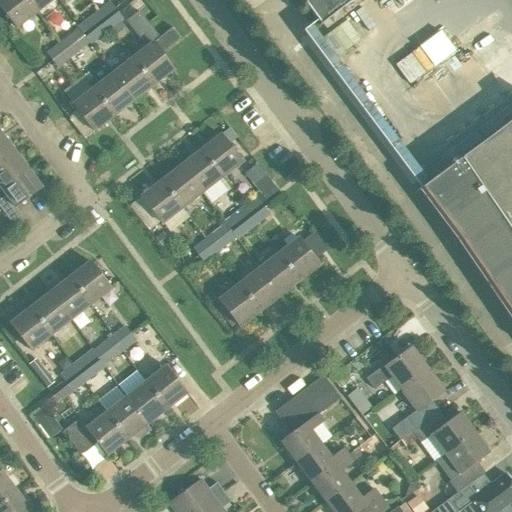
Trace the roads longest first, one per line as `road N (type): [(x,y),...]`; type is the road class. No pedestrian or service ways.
road 1 (unclassified): [(199,0),(409,278)]
road 2 (residential): [(214,426),(409,278)]
road 3 (residential): [(0,269),(66,217),(77,198),(74,182),(0,85)]
road 4 (unclassified): [(409,278),(511,415)]
road 5 (residential): [(0,405),(77,511)]
